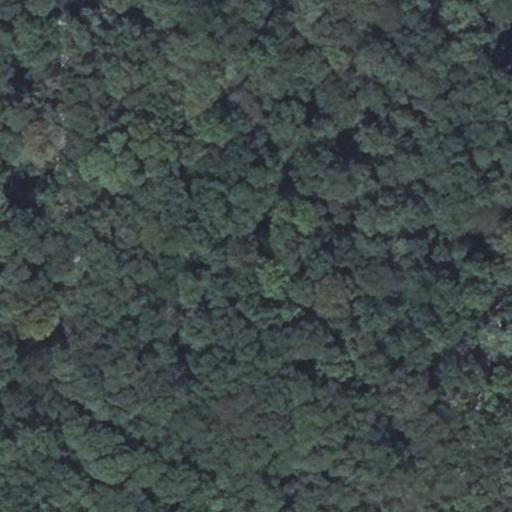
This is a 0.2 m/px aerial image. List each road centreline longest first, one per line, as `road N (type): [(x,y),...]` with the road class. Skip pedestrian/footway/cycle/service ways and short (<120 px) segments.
road 1 (track): [(128,511),(88,459),(71,381),(57,0)]
road 2 (track): [(511,341),(480,469),(419,511)]
